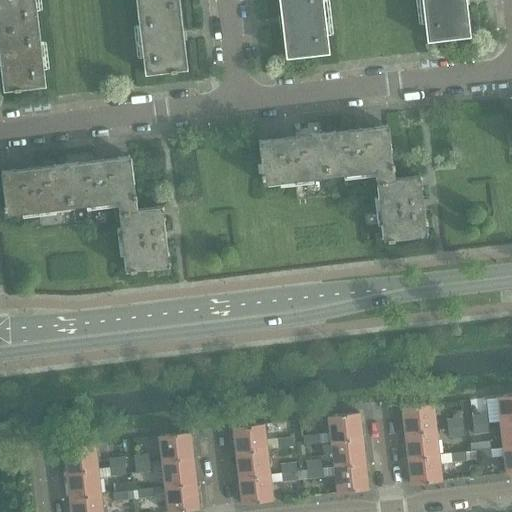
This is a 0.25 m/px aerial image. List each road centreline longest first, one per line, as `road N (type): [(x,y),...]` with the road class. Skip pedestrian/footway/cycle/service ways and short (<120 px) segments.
road 1 (secondary): [(511,283),(1,345)]
road 2 (residential): [(241,105),(511,69)]
road 3 (residential): [(0,131),(241,105)]
